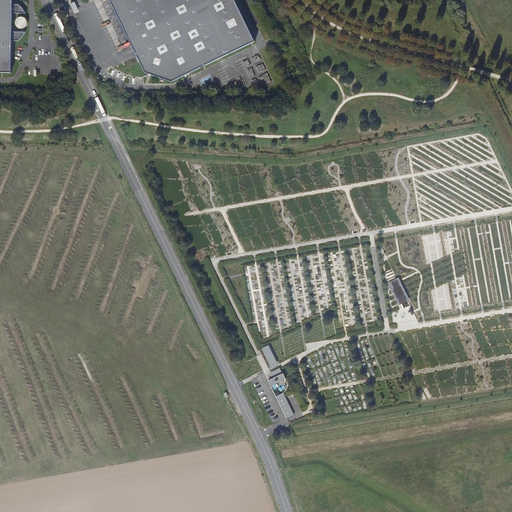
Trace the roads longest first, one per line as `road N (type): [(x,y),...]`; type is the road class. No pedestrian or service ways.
road 1 (unclassified): [(44,0),(260,441),(285,511)]
road 2 (unknown): [(78,0),(133,87),(187,83),(228,63),(244,89)]
